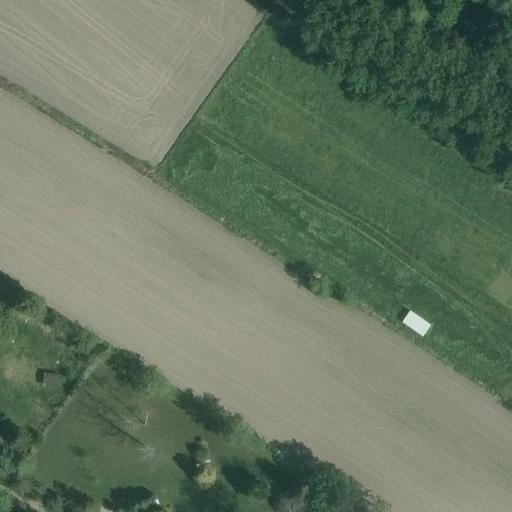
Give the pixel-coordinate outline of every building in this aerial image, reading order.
[(410,312),(401,324),(422,338),(431,326),(410,312)] [(38,385),(54,360),(16,335),(0,358),(0,359),(6,363),(4,365),(24,378),(25,376),(38,385)] [(68,377),(52,369),(43,386),(59,394),(68,377)] [(229,495),(258,454),(240,441),(232,451),(235,453),(214,483),(229,495)] [(310,495),(300,510),(303,511),(314,511),(321,503),(323,503),(326,498),(315,491),(312,496),(310,495)]
